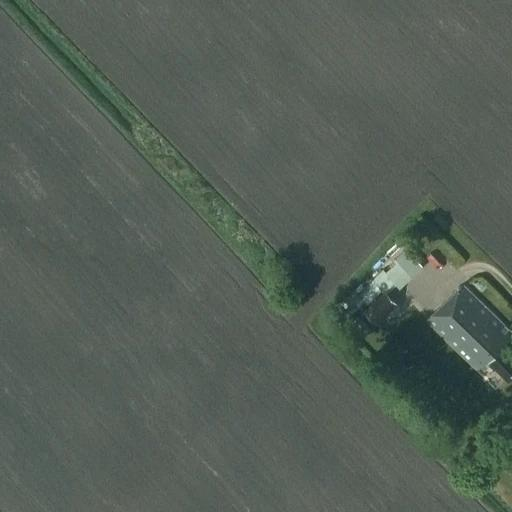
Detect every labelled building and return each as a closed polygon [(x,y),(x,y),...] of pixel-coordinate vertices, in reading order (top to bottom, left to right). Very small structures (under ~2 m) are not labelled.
[(395,260),(411,277),(423,266),(407,249),(395,260)] [(364,300),(369,305),(383,291),(373,281),(359,295),(354,290),(344,301),(345,302),(338,309),(342,312),(342,313),(346,318),(364,300)] [(511,333),(463,285),(426,320),(478,370),(489,359),(508,378),(511,374),(511,350),(505,343),(511,336),(511,333)] [(364,309),(363,310),(377,324),(398,304),(397,302),(384,290),(383,291),(369,305),(364,309)] [(371,329),(360,316),(352,323),(363,336),(371,329)]
